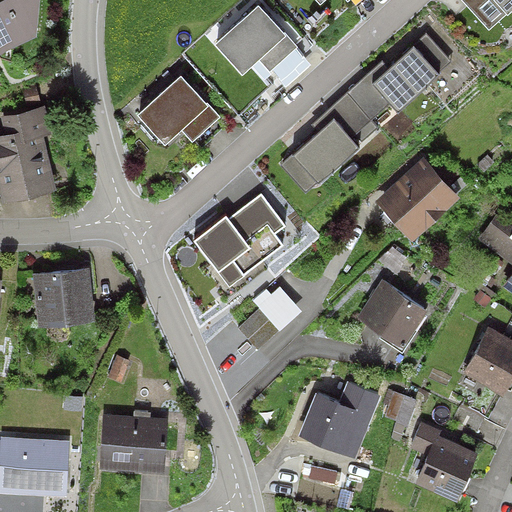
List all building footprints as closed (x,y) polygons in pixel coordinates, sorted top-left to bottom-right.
[(44,0),(0,0),(0,47),(54,24),(44,0)] [(293,39),(257,0),(219,35),(242,60),(256,47),(269,61),(293,39)] [(507,0),(472,0),(488,17),(507,0)] [(434,62),(413,39),(376,73),(397,95),(434,62)] [(216,113),(181,74),(142,110),(166,136),(183,121),(194,133),(216,113)] [(8,136),(0,137),(0,193),(2,202),(56,192),(40,111),(4,118),(8,136)] [(334,117),(291,155),(317,185),(360,147),(334,117)] [(422,166),(382,204),(412,235),(452,197),(422,166)] [(226,212),(194,237),(219,268),(232,258),(244,273),(284,242),(275,231),(285,223),(261,192),(230,217),(226,212)] [(511,258),(511,279),(507,286),(511,289),(511,230),(497,221),(485,241),(511,258)] [(88,275),(41,279),(44,321),(91,318),(88,275)] [(421,312),(381,288),(362,319),(402,343),(421,312)] [(280,332),(259,309),(237,328),(259,352),(280,332)] [(511,344),(490,334),(470,374),(503,391),(511,372),(511,344)] [(321,392),(302,434),(343,453),(354,429),(366,435),(384,396),(340,375),(330,396),(321,392)] [(383,415),(408,425),(418,399),(393,390),(383,415)] [(161,418),(106,415),(103,460),(159,463),(161,418)] [(456,435),(422,423),(407,465),(421,470),(415,486),(462,503),(481,452),(454,442),(456,435)] [(57,442),(0,436),(0,482),(53,487),(57,442)]
